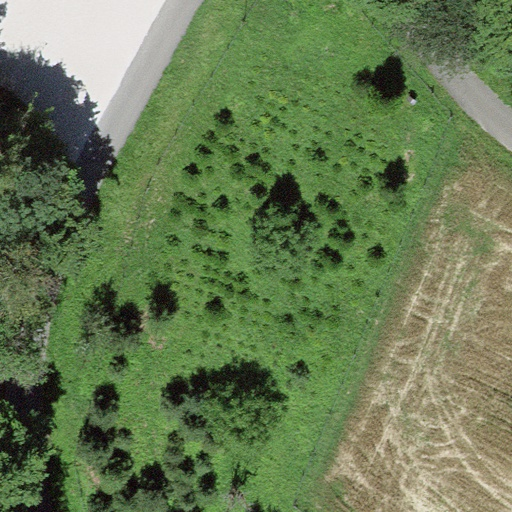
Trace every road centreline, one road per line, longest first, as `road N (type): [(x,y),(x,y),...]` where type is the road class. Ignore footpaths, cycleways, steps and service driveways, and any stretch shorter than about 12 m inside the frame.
road 1 (unclassified): [(28,511),(21,353),(100,147),(180,0)]
road 2 (unclassified): [(420,0),(511,118)]
